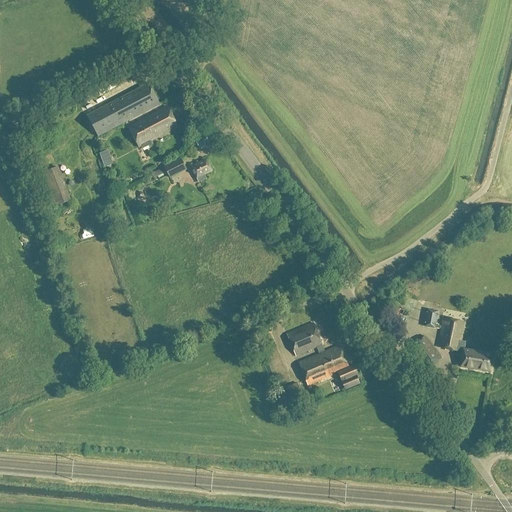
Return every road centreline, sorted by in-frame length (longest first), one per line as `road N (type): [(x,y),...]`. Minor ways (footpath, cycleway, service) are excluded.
road 1 (unclassified): [(478,464),(117,0)]
road 2 (track): [(511,92),(487,186),(436,230),(341,288)]
